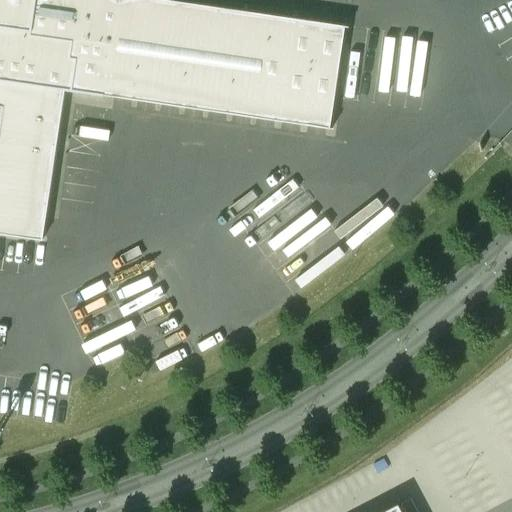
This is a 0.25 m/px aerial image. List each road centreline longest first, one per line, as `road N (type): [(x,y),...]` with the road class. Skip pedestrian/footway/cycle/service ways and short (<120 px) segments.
road 1 (unclassified): [(511,238),(329,386),(157,479),(58,511)]
road 2 (unclassified): [(127,511),(339,406),(511,270)]
